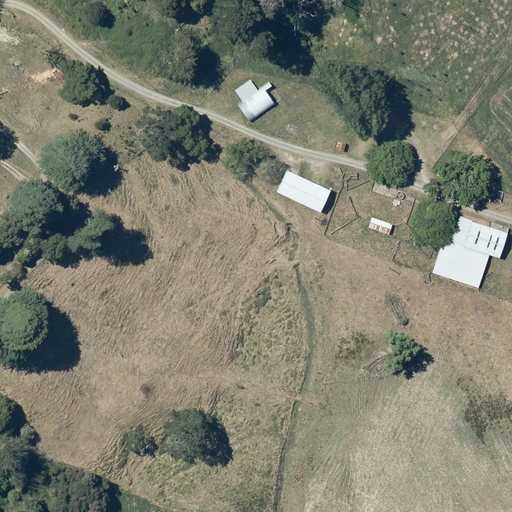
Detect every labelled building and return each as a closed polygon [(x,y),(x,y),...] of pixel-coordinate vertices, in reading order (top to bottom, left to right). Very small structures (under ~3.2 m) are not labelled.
[(258,90),(250,79),(235,90),(243,101),(238,104),(250,120),(280,98),(269,82),(258,90)] [(328,128),(319,126),(316,142),(325,144),(328,128)] [(330,190),(287,170),(277,192),(320,212),(330,190)] [(507,232),(452,214),(433,272),(478,287),(489,254),(499,258),(507,232)] [(394,224),(372,217),(368,228),(390,235),(394,224)]
